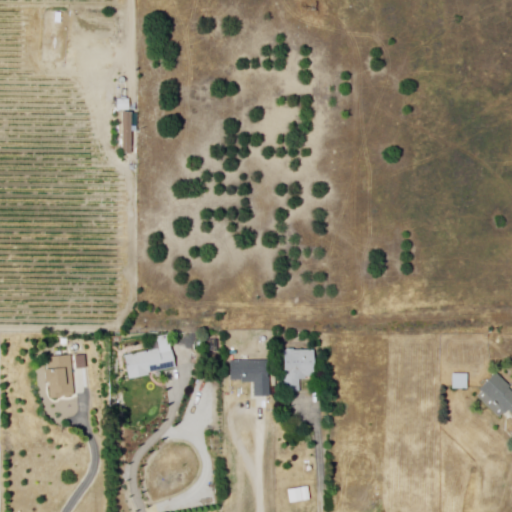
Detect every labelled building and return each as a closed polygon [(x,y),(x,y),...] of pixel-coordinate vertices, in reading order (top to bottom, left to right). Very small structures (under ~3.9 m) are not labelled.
[(128,101),(128,92),(120,91),(119,112),(131,112),(132,101),(128,101)] [(124,117),(135,117),(136,159),(124,159),(124,117)] [(175,354),(178,372),(154,376),(154,380),(132,383),(127,355),(160,350),(161,356),(175,354)] [(286,351),(316,350),(317,379),(302,380),(303,394),(288,395),(286,351)] [(73,357),(77,398),(54,401),(53,387),(49,387),(47,360),(73,357)] [(273,361),(272,399),(254,398),(254,386),(232,385),(233,360),(273,361)] [(497,374),(511,389),(510,391),(511,393),(511,415),(509,412),(498,422),(474,397),(497,374)] [(468,375),(468,394),(452,394),(452,375),(468,375)] [(309,488),(290,492),(293,507),(312,503),(309,488)]
